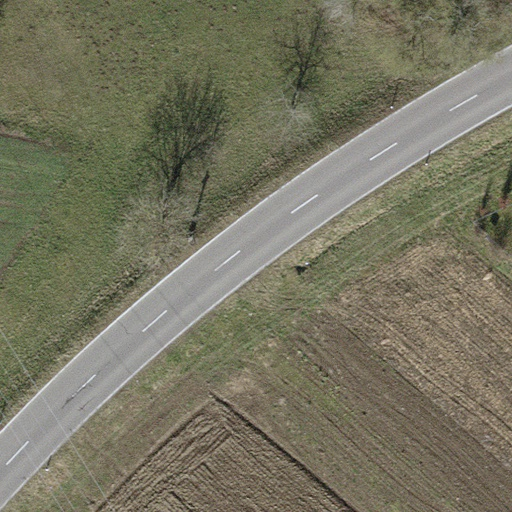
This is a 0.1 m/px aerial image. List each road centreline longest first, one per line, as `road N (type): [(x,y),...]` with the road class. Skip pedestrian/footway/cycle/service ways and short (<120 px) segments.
road 1 (tertiary): [(0,475),(135,338),(330,189),(511,75)]
road 2 (track): [(511,55),(427,52),(164,92),(0,80)]
